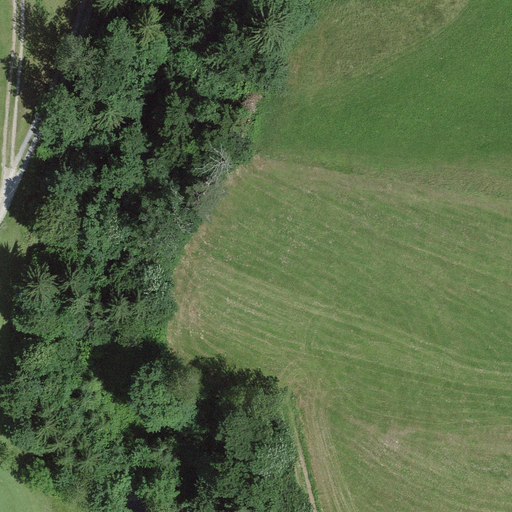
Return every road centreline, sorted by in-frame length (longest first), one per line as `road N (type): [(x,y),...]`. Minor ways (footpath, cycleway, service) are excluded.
road 1 (unclassified): [(64,0),(31,140),(0,215)]
road 2 (track): [(20,0),(12,193)]
